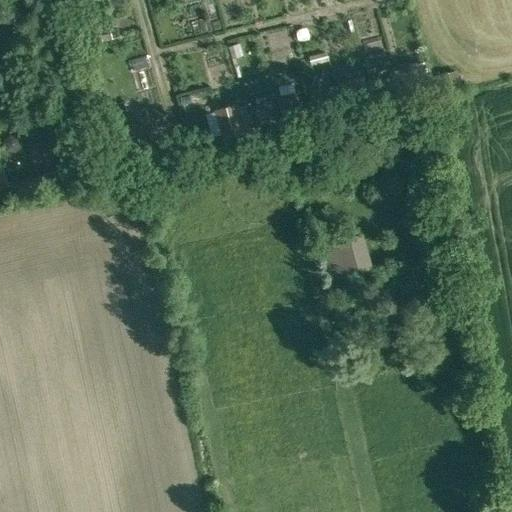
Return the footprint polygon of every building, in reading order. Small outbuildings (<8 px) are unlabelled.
[(131,73),(149,67),(145,53),(127,58),(131,73)] [(424,60),(401,66),(408,90),(430,83),(424,60)] [(357,79),(340,84),(346,104),(363,100),(361,90),(357,79)] [(320,80),(305,82),(308,99),(322,97),(320,80)] [(370,98),(367,88),(361,90),(363,100),(370,98)] [(16,89),(0,93),(0,107),(19,102),(16,89)] [(298,93),(281,98),(286,118),(295,116),(303,114),(303,113),(305,113),(304,111),(302,112),(298,93)] [(270,101),(258,101),(258,117),(270,117),(270,101)] [(236,107),(218,111),(224,133),(241,129),(239,120),(236,107)] [(303,114),(295,116),(297,123),(311,119),(309,113),(303,114)] [(248,117),(239,120),(241,129),(250,126),(248,117)] [(146,136),(124,142),(129,160),(151,154),(146,136)] [(58,169),(39,175),(43,190),(62,185),(58,169)] [(43,190),(39,175),(10,183),(14,198),(43,190)] [(363,235),(326,244),(337,286),(373,277),(363,235)]
